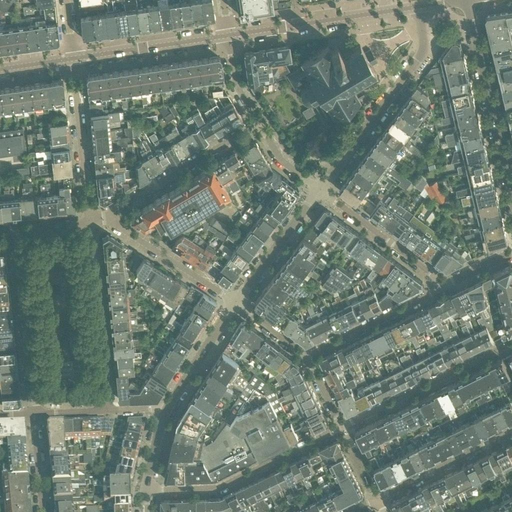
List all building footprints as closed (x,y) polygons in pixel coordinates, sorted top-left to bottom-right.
[(0,0),(0,4),(0,5),(5,9),(8,5),(6,4),(8,0),(0,0)] [(89,0),(87,0),(78,2),(82,38),(94,36),(89,0)] [(101,0),(89,0),(94,36),(107,34),(101,0)] [(112,0),(101,0),(107,34),(117,33),(112,0)] [(112,0),(117,33),(128,31),(124,3),(123,0),(112,0)] [(129,0),(131,9),(128,9),(127,3),(124,3),(128,31),(139,30),(135,4),(134,0),(129,0)] [(134,0),(135,4),(139,30),(150,28),(147,6),(145,0),(134,0)] [(147,6),(150,28),(161,26),(156,0),(152,0),(153,5),(147,6)] [(156,0),(161,26),(171,25),(167,0),(156,0)] [(167,0),(171,25),(182,23),(178,0),(167,0)] [(178,0),(182,23),(192,22),(189,0),(178,0)] [(189,0),(192,22),(203,20),(200,0),(189,0)] [(200,0),(203,20),(214,18),(211,0),(200,0)] [(273,9),(278,8),(277,2),(272,3),(271,0),(235,0),(237,9),(238,9),(238,14),(273,9)] [(45,17),(47,43),(56,42),(58,39),(54,2),(43,3),(44,10),(45,17)] [(25,18),(28,46),(38,45),(35,17),(33,5),(23,6),(25,18)] [(35,17),(38,45),(47,43),(45,17),(44,10),(39,10),(40,16),(35,17)] [(6,27),(9,49),(19,48),(15,22),(13,11),(9,12),(11,26),(6,27)] [(491,38),(491,39),(511,33),(511,12),(511,13),(488,16),(486,19),(488,26),(488,29),(489,29),(490,34),(491,38)] [(15,22),(19,48),(28,46),(25,18),(20,19),(21,24),(17,25),(17,22),(15,22)] [(0,21),(0,50),(9,49),(6,27),(5,21),(0,21)] [(492,44),(493,48),(511,43),(511,33),(491,39),(492,43),(492,44)] [(438,59),(439,61),(464,55),(460,42),(453,40),(438,59)] [(495,58),(496,58),(511,53),(511,43),(493,48),(495,53),(494,53),(495,58)] [(266,49),(270,79),(280,78),(279,73),(284,73),(285,71),(288,75),(284,77),(288,85),(292,82),(298,93),(301,92),(300,93),(300,94),(300,95),(301,96),(301,97),(301,98),(302,99),(303,100),(304,101),(305,102),(306,102),(307,102),(308,102),(309,102),(310,102),(311,102),(312,101),(313,102),(319,111),(321,113),(320,113),(324,120),(332,115),(333,117),(344,110),(345,113),(351,110),(349,107),(360,101),(359,98),(364,95),(361,90),(367,87),(363,80),(376,72),(372,65),(377,62),(370,49),(364,53),(360,45),(342,56),(336,46),(330,50),(327,46),(316,52),(315,50),(310,53),(311,55),(300,62),(302,65),(298,68),(298,69),(291,73),(283,60),(290,59),(288,46),(266,49)] [(263,80),(270,79),(266,49),(243,52),(248,83),(253,91),(255,95),(262,91),(263,87),(262,81),(263,81),(263,80)] [(498,67),(511,64),(511,53),(496,58),(497,63),(498,67)] [(425,76),(433,74),(466,66),(465,59),(464,55),(439,61),(439,62),(441,61),(443,69),(440,70),(440,68),(438,67),(431,69),(425,76)] [(217,56),(208,58),(210,80),(211,83),(221,82),(221,86),(224,86),(220,58),(217,56)] [(208,58),(198,59),(202,87),(205,87),(204,81),(210,80),(208,58)] [(187,61),(191,86),(191,89),(202,87),(198,59),(187,61)] [(177,62),(181,88),(181,90),(186,90),(185,87),(191,86),(187,61),(177,62)] [(177,62),(167,64),(170,85),(171,92),(175,91),(175,89),(181,88),(177,62)] [(167,64),(157,65),(160,88),(161,93),(171,92),(170,85),(167,64)] [(499,73),(500,77),(511,74),(511,64),(498,67),(498,68),(499,73)] [(157,65),(147,67),(150,89),(151,95),(155,94),(154,88),(160,88),(157,65)] [(436,85),(438,84),(469,77),(468,74),(466,66),(433,74),(436,85)] [(147,67),(138,68),(140,90),(142,104),(147,104),(145,90),(150,89),(147,67)] [(138,68),(127,70),(130,92),(131,98),(135,97),(134,91),(140,90),(138,68)] [(127,70),(118,71),(121,99),(122,108),(127,107),(126,99),(125,99),(125,93),(130,92),(127,70)] [(118,71),(108,73),(111,98),(111,101),(116,100),(116,99),(121,99),(118,71)] [(108,73),(99,74),(102,102),(106,102),(105,99),(111,98),(108,73)] [(86,78),(90,116),(103,114),(102,110),(102,105),(102,102),(99,74),(88,76),(88,75),(86,78)] [(502,87),(503,87),(511,84),(511,74),(500,77),(501,83),(502,87)] [(447,88),(449,93),(471,88),(470,81),(469,77),(438,84),(438,85),(435,85),(436,91),(447,88)] [(424,78),(412,94),(429,107),(431,107),(430,104),(426,87),(425,81),(424,78)] [(53,107),(56,121),(66,120),(65,113),(65,110),(62,82),(63,82),(60,80),(50,81),(53,103),(54,107),(53,107)] [(47,104),(53,103),(50,81),(40,83),(44,111),(48,110),(47,104)] [(30,84),(33,106),(34,112),(37,112),(44,111),(40,83),(30,84)] [(27,107),(33,106),(30,84),(20,86),(24,113),(24,114),(28,113),(27,107)] [(505,97),(511,95),(511,84),(503,87),(504,93),(505,97)] [(18,114),(24,113),(20,86),(10,87),(13,109),(15,121),(19,120),(18,114)] [(7,110),(13,109),(10,87),(0,88),(0,92),(3,114),(4,117),(8,116),(7,110)] [(443,107),(444,107),(474,99),(473,96),(471,88),(449,93),(450,99),(442,101),(443,107)] [(412,94),(406,102),(423,115),(428,119),(431,114),(432,115),(433,115),(431,110),(431,107),(429,107),(412,94)] [(225,109),(234,125),(242,120),(227,95),(217,97),(220,101),(225,109)] [(212,106),(226,129),(234,125),(225,109),(221,111),(216,104),(216,103),(213,97),(208,98),(212,106)] [(446,113),(447,117),(450,116),(450,117),(454,116),(477,110),(475,103),(474,99),(444,107),(445,113),(446,113)] [(198,103),(208,119),(218,134),(226,129),(212,106),(208,109),(202,100),(198,103)] [(400,110),(417,123),(420,125),(421,123),(419,121),(423,115),(406,102),(400,110)] [(307,116),(315,112),(311,105),(303,109),(307,116)] [(191,112),(192,115),(208,140),(218,134),(208,119),(205,121),(197,108),(191,112)] [(400,110),(394,118),(411,131),(417,123),(400,110)] [(478,118),(477,110),(454,116),(450,117),(450,116),(447,117),(446,117),(448,129),(453,128),(480,121),(479,118),(478,118)] [(90,116),(91,125),(119,121),(118,111),(107,113),(103,114),(90,116)] [(171,112),(164,117),(167,122),(175,117),(171,112)] [(145,117),(149,124),(157,119),(157,115),(145,117)] [(188,124),(201,145),(208,140),(192,115),(185,119),(188,124)] [(394,118),(388,126),(405,139),(409,135),(414,139),(416,140),(418,137),(411,131),(394,118)] [(34,130),(35,133),(67,129),(66,120),(56,121),(48,122),(48,126),(38,128),(38,129),(34,130)] [(91,125),(92,133),(109,130),(109,126),(119,125),(119,121),(91,125)] [(445,135),(446,141),(482,132),(480,125),(480,121),(453,128),(454,131),(453,134),(445,135)] [(184,134),(193,149),(201,145),(188,124),(181,129),(184,134)] [(170,143),(178,158),(186,153),(172,129),(170,125),(165,128),(174,141),(170,143)] [(131,127),(132,137),(136,137),(136,136),(137,136),(137,134),(143,131),(140,126),(131,127)] [(388,126),(382,134),(399,147),(403,143),(408,147),(407,148),(413,153),(414,152),(420,157),(423,153),(405,139),(388,126)] [(93,143),(94,158),(127,154),(134,153),(133,146),(132,137),(131,127),(128,127),(124,128),(126,136),(120,137),(110,138),(110,139),(102,140),(102,142),(95,143),(93,143)] [(172,129),(186,153),(193,149),(184,134),(181,136),(175,127),(172,129)] [(0,152),(10,151),(10,154),(25,151),(25,152),(26,152),(22,128),(0,131),(0,152)] [(49,135),(50,140),(68,138),(67,129),(35,133),(27,134),(27,138),(37,137),(49,135)] [(92,133),(93,143),(95,143),(102,142),(102,140),(110,139),(110,138),(120,137),(120,133),(116,133),(115,129),(109,130),(92,133)] [(335,136),(326,129),(321,135),(330,142),(335,136)] [(156,152),(164,167),(171,162),(158,140),(153,132),(149,135),(153,142),(154,142),(159,150),(156,152)] [(455,145),(456,150),(485,143),(484,140),(482,132),(446,141),(447,146),(448,146),(455,145)] [(382,134),(376,142),(396,157),(399,159),(402,155),(405,151),(399,147),(382,134)] [(158,140),(171,162),(178,158),(170,143),(165,136),(158,140)] [(39,148),(39,150),(69,147),(68,138),(50,140),(50,145),(43,146),(43,148),(39,148)] [(145,151),(157,171),(164,167),(156,152),(152,154),(149,148),(148,148),(143,140),(141,141),(142,142),(146,150),(145,151)] [(245,160),(261,151),(256,142),(252,141),(239,150),(242,155),(239,157),(237,153),(235,154),(241,163),(245,160)] [(141,161),(150,175),(157,171),(145,151),(146,150),(142,142),(139,144),(142,149),(140,151),(144,159),(141,161)] [(399,159),(396,157),(376,142),(370,150),(387,163),(393,167),(396,163),(400,166),(403,163),(399,160),(399,159)] [(449,164),(464,160),(487,155),(485,147),(486,147),(485,143),(456,150),(451,151),(452,155),(449,164)] [(69,147),(39,150),(29,152),(29,157),(36,156),(51,153),(51,158),(70,156),(69,147)] [(370,150),(364,158),(387,176),(390,173),(401,181),(398,184),(406,189),(411,182),(412,181),(393,167),(387,163),(370,150)] [(243,176),(245,174),(267,161),(261,151),(245,160),(248,165),(244,168),(240,170),(243,175),(243,176)] [(236,179),(243,175),(240,170),(236,173),(234,172),(232,169),(233,168),(241,163),(235,154),(234,153),(223,159),(236,179)] [(94,158),(95,167),(112,164),(112,160),(122,159),(122,157),(128,156),(127,154),(94,158)] [(457,167),(458,173),(490,165),(489,162),(487,155),(464,160),(466,165),(457,167)] [(30,166),(31,170),(71,165),(70,156),(51,158),(52,162),(38,164),(38,165),(30,166)] [(364,158),(357,166),(378,181),(381,177),(388,182),(385,187),(389,189),(395,181),(387,176),(364,158)] [(238,183),(236,179),(223,159),(219,161),(219,162),(212,167),(222,183),(228,179),(232,187),(238,183)] [(135,164),(135,166),(135,169),(136,183),(137,183),(150,175),(141,161),(135,164)] [(257,178),(256,179),(271,169),(267,161),(245,174),(248,179),(255,174),(257,178)] [(95,167),(96,175),(130,170),(135,169),(135,166),(129,167),(130,169),(125,170),(125,166),(118,167),(117,163),(112,164),(95,167)] [(57,175),(62,175),(71,174),(71,165),(31,170),(32,175),(53,171),(53,176),(57,175)] [(468,177),(470,182),(492,176),(491,169),(490,165),(458,173),(460,179),(468,177)] [(152,203),(148,206),(146,207),(143,208),(141,210),(147,221),(151,219),(154,217),(160,228),(162,226),(166,223),(170,229),(176,225),(184,220),(183,219),(196,212),(197,211),(197,210),(200,208),(201,208),(201,209),(201,208),(202,208),(214,201),(215,201),(229,193),(222,183),(212,167),(212,166),(206,169),(204,170),(198,174),(199,175),(197,176),(193,178),(192,179),(187,182),(186,183),(181,185),(180,186),(176,189),(175,189),(173,190),(169,193),(168,194),(167,193),(161,197),(159,198),(153,202),(152,203)] [(357,166),(352,174),(375,191),(381,184),(378,181),(357,166)] [(274,185),(275,184),(281,176),(271,169),(256,179),(256,180),(261,184),(257,189),(253,194),(257,198),(262,192),(265,187),(266,187),(270,182),(274,185)] [(96,175),(97,184),(114,181),(114,177),(131,174),(130,170),(96,175)] [(71,174),(62,175),(66,212),(75,211),(73,193),(69,194),(68,184),(72,183),(71,174)] [(352,174),(346,182),(366,197),(369,193),(370,194),(371,193),(373,194),(375,191),(352,174)] [(59,194),(55,195),(56,213),(66,212),(62,175),(57,175),(59,194)] [(415,184),(422,189),(427,182),(422,175),(415,184)] [(281,188),(279,189),(283,192),(282,193),(286,196),(287,195),(293,199),(298,192),(298,189),(281,176),(275,184),(281,188)] [(457,196),(467,194),(495,188),(494,184),(492,176),(470,182),(471,187),(456,191),(457,196)] [(97,184),(97,192),(122,189),(121,187),(128,186),(128,183),(115,185),(114,181),(97,184)] [(31,182),(26,183),(29,215),(39,214),(37,196),(32,197),(31,182)] [(340,190),(370,213),(376,205),(373,203),(369,199),(366,197),(346,182),(340,190)] [(433,193),(435,197),(442,193),(436,182),(429,186),(432,192),(433,193)] [(22,198),(18,198),(20,216),(29,215),(26,183),(23,183),(23,188),(21,188),(22,198)] [(41,196),(37,196),(39,214),(47,213),(44,184),(40,184),(41,196)] [(50,184),(44,184),(47,213),(56,213),(55,195),(51,195),(50,184)] [(0,194),(0,200),(2,218),(11,217),(8,185),(4,186),(5,190),(4,190),(4,194),(0,194)] [(11,185),(8,185),(11,217),(20,216),(18,198),(14,199),(13,189),(12,189),(11,185)] [(122,189),(97,192),(98,200),(98,201),(104,203),(129,188),(128,186),(121,187),(122,189)] [(234,190),(239,198),(244,195),(239,186),(234,190)] [(469,206),(475,204),(498,199),(496,191),(495,188),(467,194),(467,196),(461,198),(463,205),(469,204),(469,206)] [(266,208),(267,208),(279,218),(286,208),(293,199),(287,195),(286,196),(282,193),(283,192),(279,189),(275,196),(266,208)] [(442,193),(435,197),(439,203),(446,199),(443,195),(442,193)] [(370,213),(378,219),(392,199),(389,197),(384,203),(380,200),(376,205),(370,213)] [(385,224),(400,204),(393,199),(392,199),(378,219),(385,224)] [(468,211),(469,217),(500,209),(500,206),(499,206),(498,199),(475,204),(476,209),(468,211)] [(385,224),(392,229),(407,209),(400,204),(385,224)] [(258,218),(255,221),(269,231),(274,224),(255,210),(251,208),(249,206),(248,207),(246,209),(258,218)] [(256,208),(255,210),(274,224),(279,218),(267,208),(266,208),(265,208),(263,211),(260,208),(257,207),(256,208)] [(311,228),(304,238),(311,243),(332,215),(325,209),(315,223),(318,226),(314,231),(311,228)] [(392,229),(399,235),(412,217),(414,215),(407,209),(392,229)] [(479,221),(480,226),(503,220),(501,214),(501,213),(500,209),(469,217),(464,218),(465,223),(470,222),(470,223),(479,221)] [(154,223),(151,219),(147,221),(141,210),(140,210),(141,210),(131,216),(131,221),(144,230),(149,233),(150,230),(148,227),(154,223)] [(412,217),(399,235),(406,240),(421,221),(424,216),(421,213),(418,217),(414,215),(412,217)] [(210,215),(206,220),(209,222),(212,225),(216,219),(210,215)] [(339,220),(332,215),(311,243),(315,246),(322,237),(325,239),(339,220)] [(241,216),(238,219),(263,238),(269,231),(255,221),(253,225),(241,216)] [(212,225),(226,234),(227,234),(230,228),(216,219),(212,225)] [(248,231),(245,235),(258,245),(263,238),(238,219),(236,223),(248,231)] [(346,225),(339,220),(325,239),(332,244),(346,225)] [(467,241),(506,232),(505,228),(503,220),(480,226),(482,231),(465,235),(467,241)] [(406,240),(413,246),(423,232),(419,229),(424,223),(421,221),(406,240)] [(207,228),(214,233),(217,230),(209,225),(207,228)] [(353,230),(346,225),(332,244),(331,246),(334,249),(340,242),(343,244),(353,230)] [(413,246),(420,251),(435,232),(433,231),(434,230),(432,228),(427,235),(423,232),(413,246)] [(214,234),(222,239),(223,240),(224,239),(225,236),(217,230),(214,233),(214,234)] [(232,230),(229,234),(253,252),(258,245),(245,235),(242,238),(232,230)] [(360,236),(353,230),(343,244),(346,247),(341,254),(345,256),(346,255),(360,236)] [(435,231),(435,232),(420,251),(427,256),(437,243),(441,238),(442,236),(435,231)] [(506,232),(467,241),(475,257),(508,241),(506,232)] [(131,253),(132,251),(132,250),(125,246),(107,235),(107,234),(107,235),(102,238),(103,247),(103,253),(104,255),(122,254),(131,253)] [(237,245),(235,249),(248,259),(253,252),(229,234),(227,237),(237,245)] [(163,241),(168,244),(176,239),(173,235),(163,241)] [(167,244),(180,253),(189,239),(182,235),(176,239),(168,244),(167,244)] [(180,253),(187,257),(200,237),(196,235),(192,241),(189,239),(180,253)] [(367,241),(360,236),(346,255),(350,257),(354,252),(357,254),(367,241)] [(187,257),(195,262),(207,243),(203,241),(204,240),(200,237),(187,257)] [(427,256),(434,262),(449,243),(447,241),(448,240),(447,238),(445,237),(443,239),(441,238),(437,243),(427,256)] [(298,245),(312,256),(315,252),(320,255),(322,252),(318,249),(315,246),(311,243),(304,238),(298,245)] [(374,247),(367,241),(357,254),(361,257),(355,264),(359,267),(374,247)] [(449,243),(434,262),(441,267),(452,254),(454,250),(455,249),(452,246),(453,244),(449,242),(449,243)] [(207,243),(195,262),(202,267),(207,259),(210,255),(211,256),(215,249),(207,243)] [(219,247),(224,251),(243,265),(248,259),(235,249),(232,252),(222,244),(219,247)] [(298,245),(292,253),(310,267),(314,262),(322,268),(324,265),(317,259),(312,256),(298,245)] [(318,249),(322,252),(325,254),(327,251),(325,249),(320,246),(318,249)] [(356,270),(360,273),(368,263),(370,265),(381,251),(374,247),(359,267),(356,270)] [(452,254),(441,267),(447,271),(468,260),(454,250),(452,254)] [(228,258),(225,262),(238,272),(243,265),(224,251),(222,254),(228,258)] [(366,279),(369,282),(388,257),(381,251),(370,265),(374,268),(366,279)] [(136,275),(140,278),(150,262),(135,252),(131,257),(131,260),(132,265),(133,271),(136,270),(136,275)] [(311,273),(312,273),(311,275),(319,281),(320,280),(323,277),(310,267),(292,253),(286,261),(304,275),(308,278),(311,273)] [(104,255),(105,267),(123,266),(122,254),(104,255)] [(214,254),(209,261),(233,279),(238,272),(225,262),(222,265),(215,259),(217,256),(214,254)] [(373,290),(374,290),(376,287),(374,285),(378,279),(378,278),(382,273),(385,275),(395,262),(388,257),(369,282),(372,284),(372,285),(372,286),(373,290)] [(233,279),(209,261),(203,269),(228,286),(233,279)] [(286,261),(280,270),(298,283),(301,279),(307,284),(311,280),(308,278),(304,275),(286,261)] [(140,286),(144,289),(158,267),(150,262),(140,278),(136,284),(140,286)] [(395,262),(385,275),(379,283),(381,284),(382,283),(385,284),(387,281),(390,283),(401,267),(395,262)] [(348,273),(340,267),(338,265),(335,263),(322,281),(332,289),(334,291),(348,284),(353,277),(352,276),(348,273)] [(106,279),(124,277),(128,277),(127,272),(123,272),(123,266),(105,267),(106,279)] [(483,280),(485,287),(497,280),(498,285),(511,278),(511,267),(510,266),(483,280)] [(148,292),(151,294),(151,293),(155,287),(165,271),(158,267),(144,289),(143,289),(142,291),(141,293),(145,296),(148,292)] [(392,286),(383,293),(385,294),(390,290),(392,292),(396,287),(398,288),(403,282),(404,283),(411,274),(401,267),(390,283),(389,283),(392,286)] [(280,270),(274,277),(292,290),(298,283),(280,270)] [(151,294),(158,298),(159,297),(172,276),(165,271),(155,287),(151,293),(151,294)] [(398,288),(407,295),(422,288),(422,282),(411,274),(404,283),(403,282),(398,288)] [(159,297),(158,298),(159,299),(159,298),(162,299),(166,302),(176,286),(179,281),(176,278),(174,278),(172,276),(159,297)] [(106,279),(107,291),(125,289),(124,277),(106,279)] [(274,277),(271,281),(293,298),(295,296),(297,293),(294,292),(292,290),(274,277)] [(0,287),(8,287),(7,278),(0,278),(0,287)] [(511,278),(498,285),(501,297),(511,291),(511,278)] [(372,286),(372,285),(368,287),(363,279),(360,281),(364,289),(375,311),(382,307),(375,292),(374,290),(373,290),(372,286)] [(482,316),(488,330),(494,327),(485,287),(483,280),(467,287),(481,314),(482,316)] [(176,302),(180,304),(185,297),(187,293),(190,288),(179,281),(176,286),(166,302),(165,303),(173,308),(176,302)] [(276,321),(285,308),(289,303),(293,306),(298,309),(306,304),(295,296),(293,298),(271,281),(268,286),(266,285),(262,290),(264,291),(256,302),(254,302),(255,306),(256,306),(276,321)] [(190,288),(187,293),(212,309),(216,302),(191,286),(190,288)] [(354,288),(356,292),(367,315),(375,311),(364,289),(360,291),(360,290),(359,290),(357,286),(354,288)] [(0,296),(9,296),(8,287),(0,287),(0,296)] [(374,290),(375,292),(382,307),(407,295),(398,288),(396,287),(392,292),(390,290),(385,294),(383,293),(380,289),(376,287),(374,290)] [(467,287),(459,291),(473,318),(477,316),(481,314),(467,287)] [(107,291),(108,300),(134,298),(134,297),(134,293),(127,293),(127,288),(125,289),(107,291)] [(459,291),(451,295),(464,322),(465,322),(469,320),(473,318),(459,291)] [(511,291),(501,297),(504,310),(511,305),(511,291)] [(348,296),(360,318),(367,315),(356,292),(348,296)] [(187,293),(185,297),(195,304),(193,308),(207,317),(212,309),(187,293)] [(339,296),(352,322),(360,318),(348,296),(345,298),(343,294),(339,296)] [(329,295),(322,299),(325,305),(337,329),(344,326),(337,311),(333,313),(330,306),(329,303),(332,301),(329,295)] [(451,295),(444,299),(454,319),(458,317),(461,322),(462,323),(464,322),(451,295)] [(0,305),(10,304),(9,296),(0,296),(0,305)] [(333,302),(337,311),(344,326),(352,322),(339,296),(335,298),(337,300),(333,302)] [(128,302),(135,302),(134,302),(134,298),(108,300),(109,309),(129,307),(128,302)] [(148,298),(146,301),(153,308),(156,302),(148,298)] [(444,299),(436,303),(443,318),(448,315),(451,321),(454,328),(458,327),(454,319),(444,299)] [(289,303),(285,308),(276,321),(282,326),(292,313),(289,311),(293,306),(289,303)] [(436,303),(429,306),(436,321),(442,334),(446,332),(449,330),(446,323),(442,325),(440,319),(443,318),(436,303)] [(0,314),(11,313),(10,304),(0,305),(0,314)] [(180,304),(178,307),(203,323),(207,317),(193,308),(191,311),(180,304)] [(307,307),(311,316),(321,337),(330,333),(322,318),(319,311),(315,313),(311,305),(307,307)] [(319,311),(322,318),(330,333),(337,329),(325,305),(320,307),(321,308),(318,310),(319,311)] [(421,310),(432,332),(436,330),(432,323),(436,321),(429,306),(421,310)] [(109,309),(110,318),(137,315),(136,311),(129,311),(129,307),(109,309)] [(186,318),(184,322),(198,331),(203,323),(178,307),(175,311),(186,318)] [(421,310),(413,314),(421,329),(425,327),(427,332),(427,333),(428,335),(432,333),(432,332),(421,310)] [(0,323),(12,322),(11,313),(0,314),(0,323)] [(282,326),(290,331),(301,317),(299,316),(298,318),(292,313),(282,326)] [(413,314),(406,318),(418,342),(423,340),(421,336),(420,336),(417,331),(421,329),(413,314)] [(110,318),(111,327),(130,325),(130,321),(144,320),(144,315),(137,315),(110,318)] [(170,318),(168,322),(176,327),(193,338),(198,331),(184,322),(181,326),(173,320),(176,317),(173,315),(170,318)] [(302,316),(301,317),(290,331),(305,343),(305,344),(308,344),(315,341),(307,325),(306,326),(301,322),(303,320),(302,316)] [(310,324),(307,325),(315,341),(321,337),(311,316),(307,318),(310,324)] [(488,330),(482,316),(477,319),(479,323),(480,323),(483,328),(479,330),(486,345),(494,341),(493,341),(492,337),(488,330)] [(406,318),(398,322),(408,342),(412,340),(415,346),(419,344),(418,342),(406,318)] [(511,318),(507,321),(498,326),(503,336),(511,332),(511,318)] [(465,322),(479,349),(486,345),(479,330),(475,332),(469,320),(465,322)] [(0,332),(13,331),(12,322),(0,323),(0,332)] [(176,337),(189,345),(193,338),(176,327),(168,322),(166,326),(171,329),(177,333),(174,336),(176,337)] [(241,323),(225,348),(232,353),(242,341),(251,327),(245,322),(241,323)] [(398,322),(390,325),(401,346),(402,348),(406,346),(405,344),(408,342),(398,322)] [(464,337),(471,352),(479,349),(465,322),(464,322),(462,323),(460,324),(466,336),(464,337)] [(111,327),(112,336),(131,335),(131,330),(143,329),(143,324),(130,325),(111,327)] [(390,325),(383,329),(391,344),(394,342),(397,348),(401,346),(390,325)] [(245,343),(240,350),(239,351),(242,354),(243,353),(258,333),(251,327),(242,341),(245,343)] [(488,330),(492,337),(498,334),(495,327),(494,327),(488,330)] [(450,330),(463,356),(471,352),(464,337),(460,339),(454,328),(450,330)] [(163,329),(159,336),(185,352),(189,345),(176,337),(174,336),(169,333),(167,336),(164,334),(166,331),(163,329)] [(383,329),(376,333),(386,353),(393,350),(391,344),(383,329)] [(452,343),(448,345),(455,360),(463,356),(450,330),(449,330),(446,332),(443,334),(445,339),(446,341),(449,339),(450,340),(452,343)] [(0,341),(13,340),(13,331),(0,332),(0,341)] [(265,338),(258,333),(243,353),(242,354),(239,358),(246,363),(249,360),(245,358),(252,349),(256,351),(265,338)] [(376,333),(368,337),(378,357),(386,353),(376,333)] [(112,336),(113,345),(139,343),(143,342),(143,338),(139,339),(139,338),(132,339),(131,335),(112,336)] [(168,347),(165,350),(180,359),(185,352),(159,336),(154,343),(156,344),(159,341),(168,347)] [(368,337),(360,340),(373,368),(377,366),(378,365),(375,359),(378,357),(368,337)] [(432,352),(440,368),(448,364),(437,342),(434,337),(427,341),(429,346),(433,344),(436,350),(432,352)] [(272,343),(265,338),(256,351),(259,353),(254,359),(258,362),(272,343)] [(437,342),(448,364),(455,360),(448,345),(446,342),(446,341),(445,339),(440,342),(439,340),(437,342)] [(0,350),(14,349),(13,340),(0,341),(0,350)] [(360,340),(353,344),(360,359),(364,357),(367,364),(370,369),(373,368),(360,340)] [(113,345),(113,353),(133,352),(133,347),(140,347),(139,343),(113,345)] [(278,348),(272,343),(258,362),(261,364),(265,359),(269,361),(278,348)] [(359,375),(362,373),(356,361),(360,359),(353,344),(344,348),(358,375),(359,375)] [(417,361),(424,376),(432,372),(421,349),(419,345),(415,347),(421,359),(417,361)] [(149,350),(153,352),(175,367),(180,359),(165,350),(163,354),(155,349),(152,347),(151,346),(149,350)] [(421,349),(432,372),(440,368),(432,352),(430,347),(425,350),(424,348),(425,348),(424,347),(421,349)] [(211,369),(229,381),(242,391),(249,383),(240,365),(230,358),(232,353),(225,348),(211,369)] [(286,354),(278,348),(269,361),(274,365),(272,368),(273,369),(286,354)] [(354,375),(355,377),(358,375),(344,348),(337,352),(344,367),(348,365),(353,375),(354,375)] [(0,350),(0,359),(15,358),(14,349),(0,350)] [(113,353),(114,363),(136,361),(136,360),(132,361),(132,356),(140,355),(140,351),(133,352),(113,353)] [(158,362),(156,365),(171,374),(175,367),(153,352),(150,356),(158,362)] [(320,360),(324,369),(330,366),(334,372),(338,370),(344,367),(337,352),(320,360)] [(271,372),(275,375),(294,360),(286,354),(273,369),(271,372)] [(402,368),(410,383),(417,379),(405,356),(405,355),(400,358),(402,361),(405,366),(402,368)] [(405,356),(417,379),(424,376),(417,361),(413,363),(409,355),(405,356)] [(502,360),(507,370),(510,369),(511,367),(511,363),(509,356),(502,360)] [(0,367),(16,367),(15,358),(0,359),(0,367)] [(144,358),(143,360),(140,365),(166,381),(171,374),(156,365),(153,369),(148,365),(150,362),(144,358)] [(73,359),(61,359),(62,374),(74,374),(73,359)] [(389,360),(402,387),(410,383),(402,368),(399,362),(399,361),(393,359),(391,359),(389,360)] [(45,364),(46,379),(45,380),(45,386),(47,388),(58,387),(59,385),(59,379),(60,378),(59,367),(60,365),(60,361),(59,360),(54,360),(53,362),(46,362),(45,364)] [(140,365),(143,360),(136,361),(114,363),(115,372),(127,371),(130,371),(130,375),(134,374),(136,372),(137,370),(133,370),(133,365),(134,365),(140,365)] [(275,375),(279,381),(301,367),(299,364),(294,360),(275,375)] [(387,376),(394,391),(402,387),(389,360),(385,362),(391,374),(387,376)] [(492,364),(505,389),(505,390),(509,388),(505,380),(510,377),(509,374),(507,370),(502,360),(492,364)] [(483,369),(491,386),(497,383),(501,391),(505,389),(492,364),(483,369)] [(140,365),(140,366),(138,369),(141,371),(139,374),(161,389),(166,381),(140,365)] [(324,369),(330,382),(341,376),(340,376),(345,374),(343,370),(339,372),(338,370),(334,372),(330,366),(324,369)] [(373,368),(386,395),(394,391),(387,376),(383,378),(377,366),(373,368)] [(16,367),(0,367),(0,376),(17,376),(16,367)] [(254,367),(251,370),(254,372),(258,376),(261,372),(254,367)] [(289,380),(290,383),(305,376),(301,367),(279,381),(278,382),(279,385),(289,380)] [(372,383),(379,398),(386,395),(373,368),(370,369),(369,370),(372,376),(373,376),(375,381),(372,383)] [(233,398),(236,400),(239,397),(232,392),(233,391),(226,386),(229,381),(211,369),(205,380),(222,391),(233,398)] [(483,369),(474,374),(487,400),(492,398),(487,389),(491,386),(483,369)] [(115,372),(117,386),(127,385),(127,371),(115,372)] [(136,372),(134,374),(143,398),(156,397),(161,389),(139,374),(136,372)] [(201,457),(171,449),(165,478),(167,481),(216,479),(222,476),(251,462),(290,442),(276,416),(280,414),(281,413),(285,411),(280,402),(278,399),(272,388),(273,388),(271,386),(266,382),(258,376),(254,372),(254,373),(255,373),(249,383),(242,391),(239,397),(236,400),(230,410),(222,423),(207,442),(205,441),(201,457)] [(330,382),(334,389),(355,379),(355,377),(354,375),(353,375),(353,376),(350,378),(347,372),(345,374),(340,376),(341,376),(330,382)] [(359,375),(363,383),(372,402),(379,398),(372,383),(367,385),(362,373),(359,375)] [(131,380),(127,385),(128,398),(143,398),(134,374),(131,380)] [(474,374),(465,378),(474,395),(479,393),(481,398),(476,400),(479,405),(487,401),(487,400),(474,374)] [(359,375),(358,375),(355,377),(355,379),(334,389),(338,396),(352,389),(352,388),(357,386),(363,383),(359,375)] [(0,385),(18,384),(17,376),(0,376),(0,385)] [(282,391),(284,396),(309,384),(305,376),(290,383),(292,386),(282,391)] [(465,378),(456,383),(467,404),(471,402),(469,398),(474,395),(465,378)] [(222,392),(222,391),(205,380),(199,389),(222,405),(223,405),(227,401),(224,399),(223,398),(224,396),(222,395),(223,394),(222,392)] [(363,383),(357,386),(357,387),(360,393),(359,394),(357,395),(363,406),(372,402),(363,383)] [(447,387),(446,387),(455,404),(460,402),(463,407),(458,410),(459,412),(460,414),(468,410),(469,409),(468,406),(467,405),(467,404),(456,383),(447,387)] [(0,390),(1,391),(1,394),(19,394),(18,384),(0,385),(0,390)] [(309,384),(284,396),(278,399),(280,402),(285,400),(286,401),(296,396),(298,399),(313,392),(309,384)] [(127,385),(117,386),(118,399),(128,398),(127,385)] [(338,396),(343,407),(349,405),(347,401),(351,399),(349,395),(354,392),(354,393),(356,392),(355,390),(357,390),(356,388),(357,387),(357,386),(352,388),(352,389),(338,396)] [(446,387),(437,391),(447,411),(448,413),(451,419),(459,414),(460,414),(459,412),(456,413),(454,410),(452,411),(450,407),(455,404),(446,387)] [(219,409),(222,405),(199,389),(193,398),(216,414),(219,416),(222,411),(219,409)] [(349,405),(343,407),(346,414),(363,406),(357,395),(359,394),(357,390),(355,390),(356,392),(354,393),(354,392),(349,395),(351,399),(347,401),(349,405)] [(444,413),(447,411),(437,391),(428,396),(429,396),(437,413),(442,410),(444,413)] [(313,392),(298,399),(300,403),(291,407),(290,408),(292,412),(293,411),(317,400),(313,392)] [(0,403),(17,403),(20,400),(19,400),(19,394),(1,394),(1,398),(0,398),(0,403)] [(501,406),(509,423),(511,421),(511,405),(510,401),(505,404),(503,400),(503,399),(501,394),(496,396),(498,400),(499,400),(500,402),(499,402),(501,406)] [(429,396),(419,401),(430,422),(434,420),(432,416),(437,413),(429,396)] [(187,406),(187,407),(212,421),(216,414),(193,398),(188,406),(187,406)] [(317,400),(293,411),(292,412),(294,416),(304,411),(305,414),(320,407),(317,400)] [(410,405),(419,422),(424,420),(429,429),(432,428),(433,427),(430,422),(419,401),(410,405)] [(482,415),(491,432),(500,427),(490,406),(487,401),(479,405),(477,405),(480,410),(485,408),(488,413),(482,415)] [(490,406),(500,427),(509,423),(501,406),(496,408),(494,404),(490,406)] [(401,410),(412,431),(416,429),(413,425),(419,422),(410,405),(401,410)] [(181,416),(182,416),(208,427),(212,421),(187,407),(181,416)] [(300,422),(302,426),(303,426),(324,415),(320,407),(305,414),(307,418),(301,421),(300,422)] [(468,410),(482,436),(491,432),(482,415),(477,418),(472,408),(469,409),(468,410)] [(392,414),(400,431),(406,429),(408,433),(412,431),(401,410),(392,414)] [(464,424),(472,441),(482,436),(468,410),(460,414),(459,414),(461,418),(462,420),(467,417),(470,421),(464,424)] [(283,420),(280,414),(276,416),(290,442),(298,438),(294,430),(293,427),(292,426),(291,424),(288,426),(285,420),(284,419),(283,420)] [(383,419),(391,436),(393,440),(397,438),(395,434),(400,431),(392,414),(383,419),(383,418),(383,419)] [(451,419),(453,423),(453,424),(463,445),(472,441),(464,424),(460,426),(458,422),(462,420),(461,418),(459,414),(451,419)] [(324,415),(303,426),(302,426),(294,430),(298,438),(313,430),(328,423),(324,415)] [(178,422),(177,426),(199,432),(201,429),(206,431),(208,427),(182,416),(178,422)] [(374,423),(384,444),(385,446),(387,450),(391,448),(388,443),(386,438),(391,436),(383,419),(374,423)] [(446,433),(454,450),(463,445),(453,424),(453,423),(451,419),(447,420),(441,423),(444,429),(449,427),(451,431),(446,433)] [(119,428),(119,429),(142,433),(145,421),(129,422),(121,422),(121,423),(120,428),(119,428)] [(91,456),(91,458),(95,458),(94,451),(95,451),(95,442),(99,441),(99,423),(90,424),(91,456)] [(99,423),(99,441),(99,448),(102,448),(105,438),(110,438),(112,431),(113,427),(114,423),(99,423)] [(381,453),(386,450),(387,450),(385,446),(384,444),(374,423),(364,428),(365,428),(373,445),(378,442),(381,448),(379,449),(381,453)] [(71,424),(63,425),(63,439),(63,443),(68,443),(68,448),(69,448),(69,457),(73,457),(73,451),(71,424)] [(81,424),(71,424),(73,451),(73,457),(82,456),(82,453),(77,453),(77,447),(82,447),(82,442),(81,424)] [(86,456),(91,456),(90,424),(81,424),(82,442),(86,442),(86,452),(82,453),(82,456),(86,456)] [(1,444),(24,443),(24,442),(25,441),(24,435),(23,435),(22,426),(19,427),(19,425),(13,426),(13,427),(1,427),(1,444)] [(46,428),(48,441),(63,439),(63,425),(49,425),(46,428)] [(177,426),(175,436),(202,441),(203,437),(199,436),(199,432),(177,426)] [(368,447),(373,445),(365,428),(355,432),(367,457),(372,455),(368,447)] [(427,442),(436,459),(445,455),(434,432),(432,428),(429,429),(422,432),(425,438),(430,436),(433,440),(427,442)] [(125,433),(124,438),(140,442),(142,433),(119,429),(118,432),(125,433)] [(434,432),(445,455),(454,450),(446,433),(443,435),(440,429),(439,429),(434,432)] [(413,437),(416,443),(427,464),(436,459),(427,442),(422,445),(420,441),(425,438),(422,432),(417,435),(413,437)] [(175,436),(171,449),(201,457),(205,441),(202,441),(175,436)] [(113,444),(139,450),(140,442),(124,438),(120,437),(119,441),(114,440),(114,439),(111,438),(109,443),(112,444),(113,444)] [(48,441),(49,456),(64,455),(63,443),(63,439),(48,441)] [(337,441),(306,456),(310,463),(326,455),(340,448),(337,441)] [(0,452),(24,451),(24,443),(1,444),(0,443),(0,452)] [(107,451),(109,452),(111,452),(112,452),(113,448),(114,448),(121,450),(120,454),(137,458),(139,450),(113,444),(112,444),(109,443),(107,451)] [(409,451),(417,468),(427,464),(416,443),(412,445),(414,449),(409,451)] [(400,456),(408,473),(417,468),(409,451),(404,454),(400,445),(396,447),(400,456)] [(504,448),(496,452),(505,468),(511,465),(511,466),(511,457),(507,446),(504,447),(504,448)] [(344,455),(340,448),(326,455),(328,458),(321,462),(322,466),(324,465),(344,455)] [(379,459),(382,465),(391,481),(391,482),(399,477),(389,456),(386,450),(381,453),(383,457),(379,459)] [(8,461),(25,460),(24,451),(0,452),(0,457),(7,457),(8,461)] [(106,459),(111,461),(135,466),(137,458),(120,454),(119,458),(109,456),(109,452),(107,451),(107,455),(106,459)] [(496,452),(489,455),(500,478),(501,481),(505,479),(501,470),(505,468),(496,452)] [(389,456),(399,477),(408,473),(400,456),(395,458),(393,454),(389,456)] [(49,456),(50,466),(68,465),(77,465),(77,460),(67,460),(67,457),(67,455),(64,455),(49,456)] [(348,463),(344,455),(324,465),(328,473),(348,463)] [(482,459),(493,481),(493,482),(500,478),(489,455),(482,459)] [(86,456),(83,456),(83,465),(87,465),(91,465),(91,458),(91,456),(86,456)] [(306,456),(299,460),(308,480),(316,476),(310,463),(306,456)] [(391,481),(382,465),(379,466),(375,456),(368,459),(382,486),(391,481)] [(482,459),(474,463),(485,485),(493,481),(482,459)] [(0,470),(2,470),(26,469),(25,460),(8,461),(8,465),(0,465),(0,470)] [(299,460),(291,464),(298,479),(302,477),(308,490),(311,488),(312,488),(308,480),(299,460)] [(117,471),(133,475),(135,466),(111,461),(111,465),(118,467),(117,471)] [(352,471),(348,463),(328,473),(331,480),(332,480),(338,479),(338,478),(352,471)] [(474,463),(467,466),(475,483),(479,481),(482,486),(485,485),(474,463)] [(291,464),(283,468),(297,495),(304,492),(302,487),(298,489),(294,481),(298,479),(291,464)] [(50,466),(51,474),(75,473),(75,469),(78,468),(77,465),(68,465),(50,466)] [(467,466),(460,470),(470,491),(474,489),(471,484),(475,483),(467,466)] [(283,468),(275,472),(282,487),(286,485),(291,494),(287,496),(288,499),(295,496),(297,495),(283,468)] [(10,479),(27,479),(27,476),(28,475),(27,471),(26,470),(26,469),(2,470),(3,475),(9,475),(10,479)] [(114,482),(131,482),(133,475),(117,471),(109,469),(109,472),(108,474),(115,475),(114,482)] [(460,470),(452,473),(460,490),(464,488),(467,495),(468,496),(472,494),(471,493),(470,491),(460,470)] [(341,485),(343,489),(349,486),(348,484),(356,480),(352,471),(338,478),(338,479),(332,480),(339,486),(341,485)] [(275,472),(267,476),(281,503),(283,502),(281,497),(282,496),(278,489),(282,487),(275,472)] [(51,474),(52,483),(80,481),(84,481),(87,481),(87,477),(84,478),(84,477),(78,477),(77,473),(75,473),(51,474)] [(460,490),(452,473),(445,477),(459,505),(463,503),(461,500),(457,491),(460,490)] [(267,476),(259,480),(267,494),(270,493),(276,505),(279,504),(281,503),(267,476)] [(445,477),(438,481),(446,497),(449,495),(455,507),(459,505),(445,477)] [(4,511),(30,511),(29,499),(26,500),(26,492),(29,492),(27,479),(10,479),(1,480),(4,511)] [(259,480),(252,483),(265,510),(270,508),(267,502),(266,503),(262,496),(267,494),(259,480)] [(328,482),(340,507),(350,502),(343,489),(341,485),(339,486),(332,480),(331,480),(328,482)] [(343,489),(350,502),(362,496),(363,493),(356,480),(348,484),(349,486),(343,489)] [(52,483),(53,492),(71,491),(70,486),(71,486),(71,489),(78,489),(78,486),(85,486),(84,481),(80,481),(52,483)] [(322,489),(333,510),(340,507),(328,482),(328,481),(324,483),(320,485),(322,489)] [(438,481),(430,484),(444,511),(447,509),(442,499),(446,497),(438,481)] [(109,493),(129,492),(129,486),(130,486),(131,482),(114,482),(93,483),(93,488),(103,488),(103,493),(109,493)] [(252,483),(244,487),(251,502),(254,501),(255,500),(259,508),(258,509),(255,510),(256,511),(262,511),(263,511),(265,510),(252,483)] [(430,484),(423,488),(434,511),(438,509),(438,511),(444,511),(430,484)] [(311,488),(323,511),(329,511),(333,510),(322,489),(318,491),(315,487),(316,486),(312,488),(311,488)] [(251,502),(244,487),(236,492),(245,511),(256,511),(255,510),(252,511),(248,504),(251,502)] [(309,504),(313,511),(323,511),(311,488),(308,490),(307,490),(313,502),(309,504)] [(423,488),(415,492),(425,511),(432,511),(434,511),(423,488)] [(53,492),(54,501),(80,499),(79,495),(79,491),(71,491),(53,492)] [(103,504),(106,503),(129,503),(129,492),(109,493),(109,499),(103,499),(103,504)] [(245,511),(236,492),(227,496),(235,510),(239,508),(240,511),(245,511)] [(425,511),(415,492),(408,495),(416,511),(420,510),(420,511),(425,511)] [(408,495),(401,499),(407,511),(416,511),(408,495)] [(224,511),(231,511),(235,510),(227,496),(221,499),(224,511)] [(295,496),(288,499),(288,500),(289,504),(290,503),(292,502),(293,505),(294,504),(297,510),(293,511),(302,511),(297,500),(295,496)] [(54,501),(54,510),(72,509),(72,504),(85,504),(85,499),(80,499),(54,501)] [(205,511),(205,499),(197,500),(197,511),(205,511)] [(214,511),(214,499),(205,499),(205,511),(214,511)] [(220,499),(214,499),(214,511),(224,511),(221,499),(220,499)] [(297,500),(302,511),(313,511),(309,504),(305,506),(302,501),(302,500),(300,501),(299,499),(297,500)] [(391,504),(394,511),(407,511),(401,499),(391,504)] [(179,511),(179,500),(170,501),(170,511),(179,511)] [(188,511),(187,500),(179,500),(179,511),(188,511)] [(197,511),(197,500),(187,500),(188,511),(197,511)] [(170,511),(170,501),(161,501),(161,511),(170,511)] [(501,506),(503,511),(511,511),(511,501),(506,504),(504,501),(500,503),(501,506)] [(106,511),(130,511),(129,503),(106,503),(106,511)]
